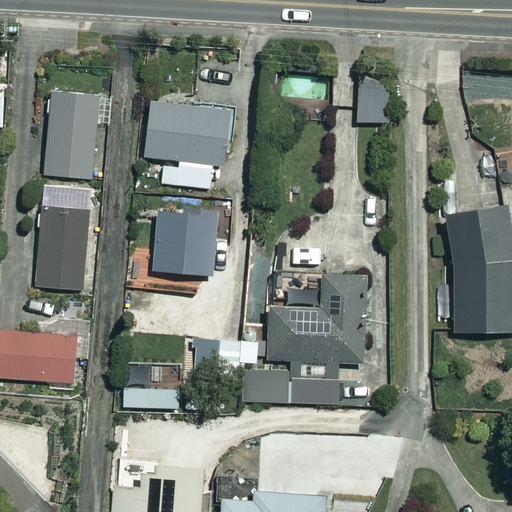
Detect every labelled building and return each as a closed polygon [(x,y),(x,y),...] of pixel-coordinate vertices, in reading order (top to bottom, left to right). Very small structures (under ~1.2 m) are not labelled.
[(389,79),(358,77),(356,120),(387,121),(389,79)] [(95,92),(49,90),(45,174),(91,176),(95,92)] [(226,108),(149,100),(144,154),(220,163),(226,108)] [(86,209),(41,205),(35,285),(63,287),(62,300),(79,301),(86,209)] [(452,331),(511,328),(511,277),(509,205),(447,207),(452,331)] [(209,212),(157,208),(153,269),(204,273),(209,212)] [(337,403),(337,361),(362,361),(362,272),(318,272),(318,304),(266,304),(266,340),(242,340),(242,404),(337,403)] [(73,335),(0,330),(0,377),(71,381),(73,335)] [(234,404),(235,337),(197,337),(196,404),(234,404)] [(198,511),(201,465),(139,461),(138,486),(113,484),(111,511),(198,511)] [(254,490),(253,499),(221,497),(220,511),(321,511),(323,494),(254,490)]
